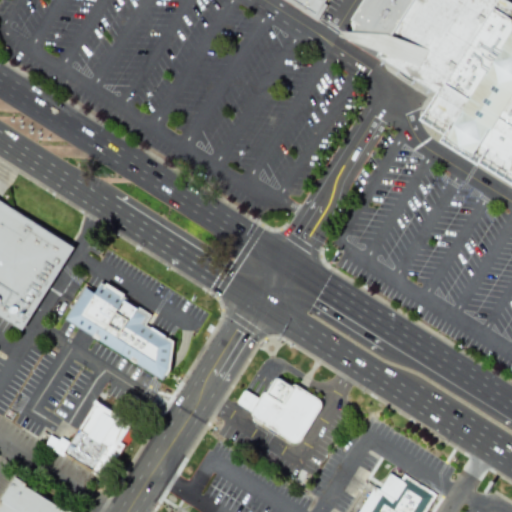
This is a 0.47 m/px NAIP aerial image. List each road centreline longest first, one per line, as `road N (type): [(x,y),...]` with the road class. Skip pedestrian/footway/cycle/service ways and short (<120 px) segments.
road 1 (primary): [(285,265),(0,79)]
road 2 (tertiary): [(261,304),(128,511)]
road 3 (primary): [(108,207),(261,304)]
road 4 (primary): [(261,304),(407,396)]
road 5 (primary): [(0,139),(108,207)]
road 6 (primary): [(391,331),(285,265)]
road 7 (primary): [(407,396),(511,460)]
